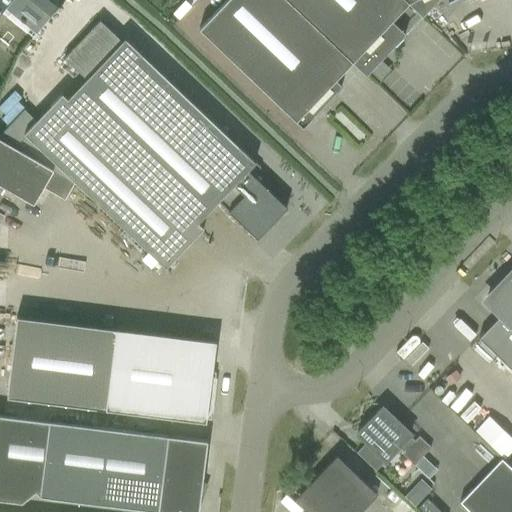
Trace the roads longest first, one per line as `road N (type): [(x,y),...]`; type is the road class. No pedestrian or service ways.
road 1 (unclassified): [(511,74),(467,90),(437,117),(286,286),(266,336),(264,393)]
road 2 (unclassified): [(264,393),(337,382),(511,208)]
road 3 (unknown): [(216,0),(201,19),(209,50),(374,186)]
road 4 (unknown): [(274,317),(35,252)]
road 5 (unclassified): [(264,393),(248,511)]
